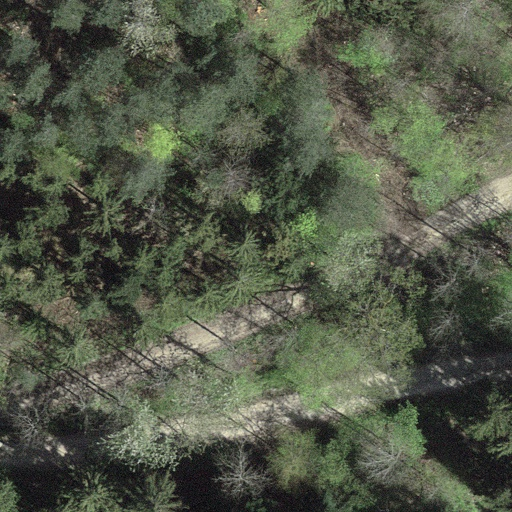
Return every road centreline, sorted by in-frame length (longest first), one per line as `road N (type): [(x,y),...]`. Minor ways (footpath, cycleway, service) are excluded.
road 1 (track): [(0,407),(302,300),(511,192)]
road 2 (track): [(0,454),(55,456),(186,435),(511,358)]
